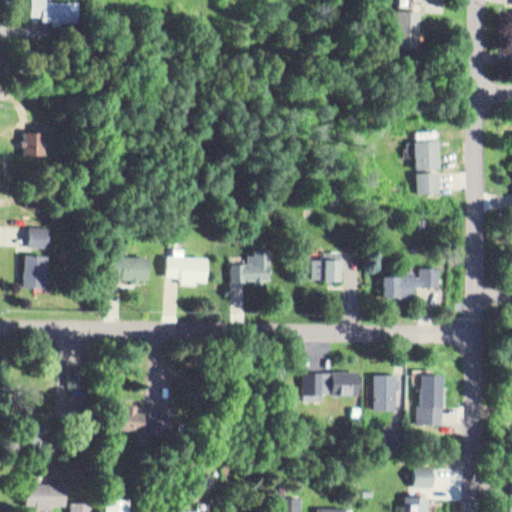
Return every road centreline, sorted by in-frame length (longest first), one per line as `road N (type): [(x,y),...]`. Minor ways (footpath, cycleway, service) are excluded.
road 1 (residential): [(473,511),(482,0)]
road 2 (residential): [(0,324),(478,330)]
